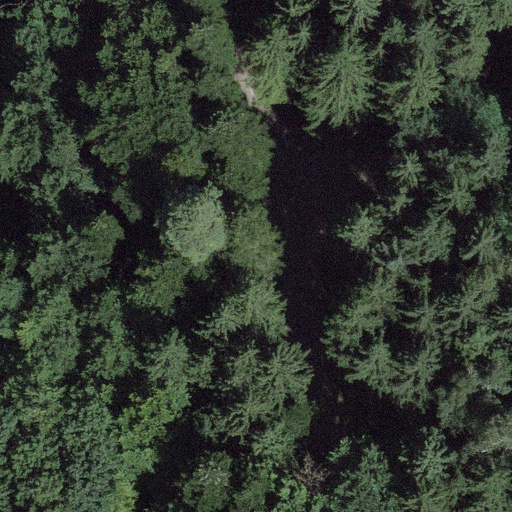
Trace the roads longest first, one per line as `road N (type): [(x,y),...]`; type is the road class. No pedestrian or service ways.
road 1 (track): [(258,0),(362,511)]
road 2 (track): [(511,122),(295,182)]
